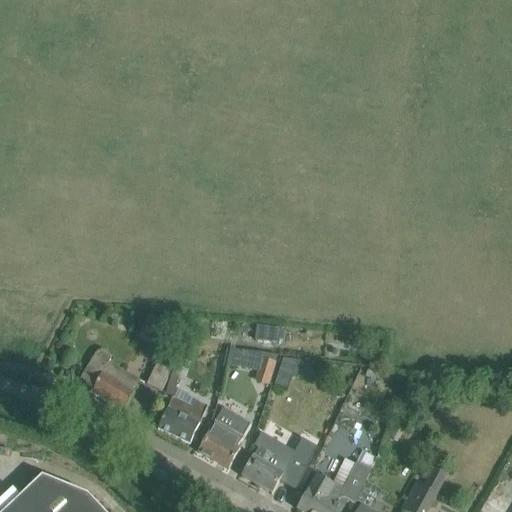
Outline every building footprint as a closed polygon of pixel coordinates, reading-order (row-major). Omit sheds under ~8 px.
[(176,327),(149,315),(141,331),(168,344),(176,327)] [(279,341),(280,330),(256,327),(255,342),(278,345),(279,341)] [(96,354),(91,362),(81,379),(95,388),(92,392),(125,412),(134,394),(140,382),(110,362),(111,360),(111,358),(111,356),(110,354),(109,352),(106,350),(104,349),(101,349),(99,350),(98,352),(96,354)] [(262,354),(255,379),(270,383),(276,363),(275,363),(277,356),(262,354)] [(159,356),(146,385),(160,391),(173,363),(159,356)] [(315,363),(282,359),(274,386),(287,390),(291,377),(294,367),(312,372),(315,363)] [(170,378),(164,397),(172,399),(178,376),(171,374),(170,378)] [(172,400),(158,430),(190,445),(199,427),(200,423),(208,406),(196,400),(192,407),(173,398),(172,400)] [(223,408),(208,435),(198,453),(229,470),(240,451),(237,449),(251,424),(223,408)] [(396,424),(390,440),(399,444),(406,428),(396,424)] [(252,460),(242,478),(272,495),(280,482),(296,491),(317,448),(303,440),(295,454),(261,434),(254,446),(259,449),(252,460)] [(318,475),(308,493),(298,510),(301,511),(341,511),(347,502),(353,505),(373,471),(379,459),(363,451),(357,462),(356,464),(345,458),(333,483),(318,475)] [(416,486),(402,510),(405,511),(426,511),(435,498),(448,474),(435,466),(422,489),(416,486)] [(42,477),(4,511),(104,511),(88,495),(42,477)]
